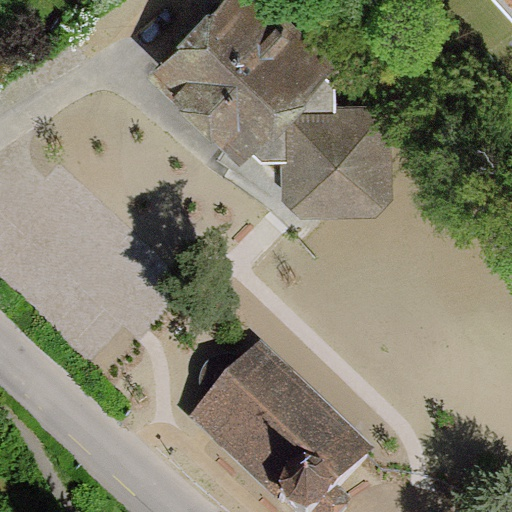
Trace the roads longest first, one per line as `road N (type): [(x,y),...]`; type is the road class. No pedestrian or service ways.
road 1 (primary): [(225,0),(406,303),(511,458)]
road 2 (residential): [(0,344),(178,511)]
